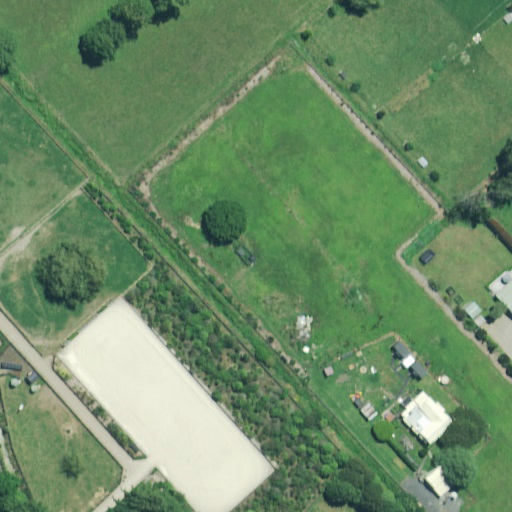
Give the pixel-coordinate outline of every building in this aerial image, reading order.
[(511,279),(506,273),(489,289),(511,315),(511,279)] [(482,311),(474,303),(465,311),(473,320),(482,311)] [(422,368),(416,362),(404,373),(410,380),(422,368)] [(373,384),(341,367),(336,377),(348,383),(345,388),(365,399),(373,384)] [(444,373),(437,380),(445,388),(452,381),(444,373)] [(398,405),(404,411),(399,415),(429,445),(436,437),(439,441),(453,427),(450,424),(452,421),(443,412),(445,410),(436,401),(434,404),(422,392),(413,400),(408,395),(398,405)] [(371,407),(369,404),(360,410),(368,423),(379,415),(373,406),(371,407)] [(457,482),(441,464),(424,480),(440,497),(457,482)]
